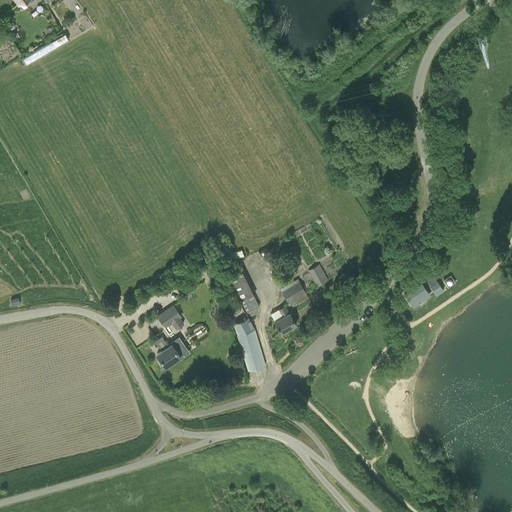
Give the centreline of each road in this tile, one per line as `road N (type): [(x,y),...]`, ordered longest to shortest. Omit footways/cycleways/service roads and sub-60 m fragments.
road 1 (unclassified): [(258,398),(285,382),(391,277),(429,222),(418,91),(440,36),(480,0)]
road 2 (unclassified): [(152,404),(98,318),(65,309),(0,319)]
road 3 (unclassified): [(0,504),(144,463)]
